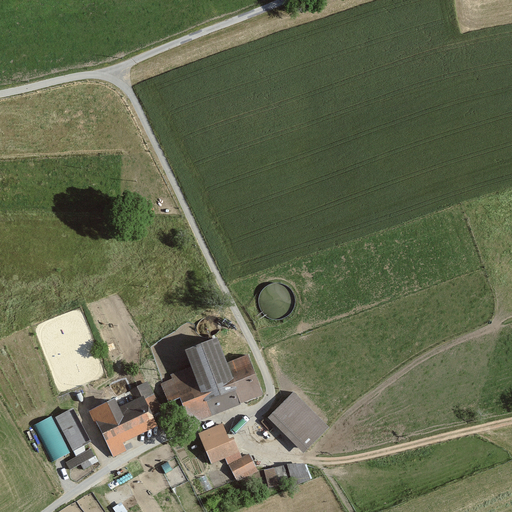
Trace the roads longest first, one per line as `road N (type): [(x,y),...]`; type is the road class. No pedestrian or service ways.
road 1 (track): [(249,415),(265,444),(287,455),(338,459),(511,418)]
road 2 (track): [(116,71),(281,0)]
